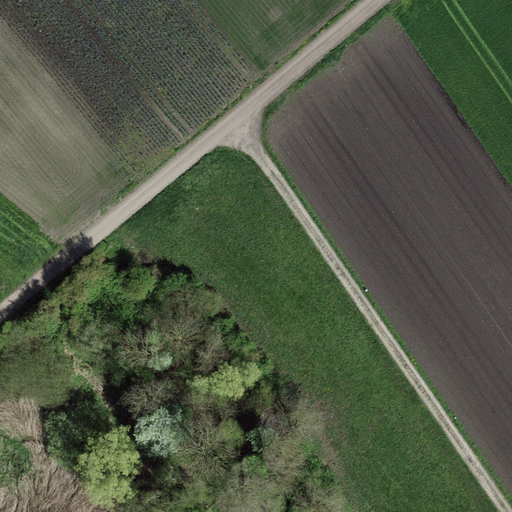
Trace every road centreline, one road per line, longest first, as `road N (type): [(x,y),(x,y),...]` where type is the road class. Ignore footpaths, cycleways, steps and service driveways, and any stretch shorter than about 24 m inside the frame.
road 1 (track): [(0,313),(374,0)]
road 2 (track): [(234,119),(510,511)]
